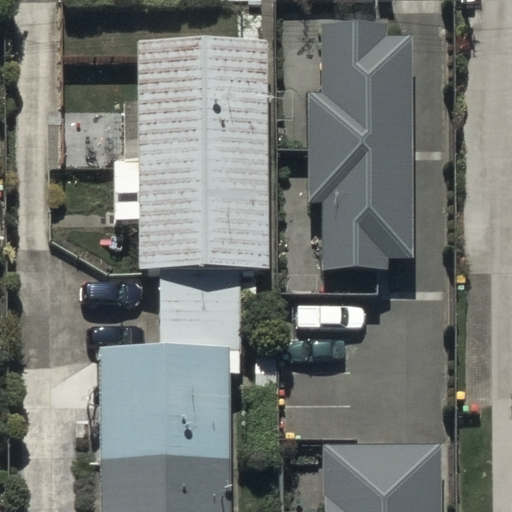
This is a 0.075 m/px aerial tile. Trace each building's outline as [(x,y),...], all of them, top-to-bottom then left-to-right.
[(380,279),(408,279),(410,55),(382,54),(382,43),(319,42),(319,112),(304,112),(304,222),(320,222),(319,288),(380,289),(380,279)] [(132,274),(263,273),(261,48),(127,49),(128,165),(108,165),(108,229),(132,229),(132,274)] [(153,357),(93,358),(93,511),(222,511),(222,379),(236,379),(235,289),(153,289),(153,357)] [(376,311),(281,313),(284,442),(448,438),(445,299),(376,300),(376,311)] [(437,511),(437,452),(324,452),(323,511),(437,511)]
